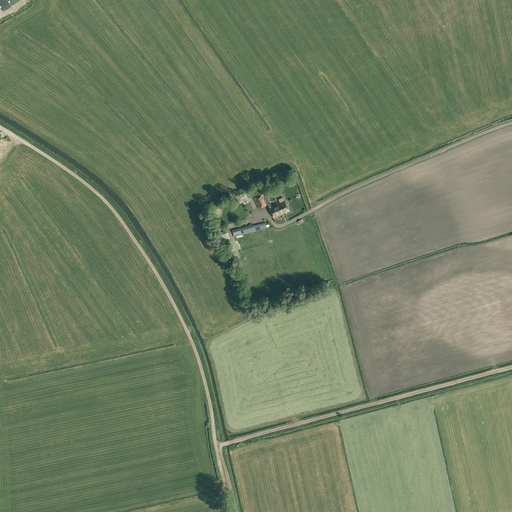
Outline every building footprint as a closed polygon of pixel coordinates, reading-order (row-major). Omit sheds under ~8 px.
[(273,192),(277,201),(285,198),(281,189),(273,192)] [(241,195),(245,203),(249,200),(246,193),(241,195)] [(263,194),(254,198),(259,208),(268,204),(274,218),(282,215),(281,214),(283,213),(282,211),(284,210),(282,207),(281,207),(282,208),(280,209),(279,209),(278,207),(279,207),(277,203),(272,206),(268,196),(265,198),(263,194)] [(280,202),(277,203),(279,207),(278,207),(279,209),(280,209),(282,208),(281,207),(282,207),(284,210),(282,211),(283,213),(290,210),(285,200),(280,203),(280,202)] [(253,224),(242,227),(244,233),(255,230),(254,225),(253,224)]
